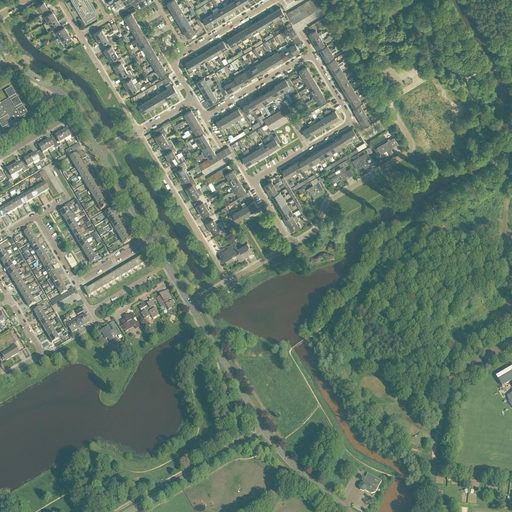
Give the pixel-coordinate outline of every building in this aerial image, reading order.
[(72,0),(75,5),(73,6),(77,12),(79,11),(82,16),(86,22),(98,14),(101,13),(97,7),(95,8),(92,2),(91,2),(90,0),(72,0)] [(178,4),(175,0),(171,0),(167,3),(170,9),(178,4)] [(239,7),(234,0),(231,0),(232,1),(229,3),(233,10),(239,7)] [(47,7),(48,6),(47,4),(46,5),(44,1),(36,6),(39,12),(41,10),(43,13),(49,10),(47,7)] [(233,10),(229,3),(224,6),(228,13),(233,10)] [(180,7),(178,4),(170,9),(174,14),(181,10),(184,8),(183,6),(180,7)] [(228,13),(224,6),(223,5),(221,6),(222,8),(219,9),(223,16),(228,13)] [(56,17),(54,13),(55,12),(54,10),(52,11),(51,8),(49,10),(43,13),(48,21),(56,17)] [(279,18),(284,14),(280,8),(275,11),(279,18)] [(223,16),(219,9),(213,13),(217,19),(223,16)] [(185,15),(181,10),(174,14),(177,20),(185,15)] [(273,21),(279,18),(275,11),(270,14),(273,21)] [(134,18),(130,13),(124,17),(127,22),(134,18)] [(217,19),(213,13),(208,16),(212,23),(217,19)] [(268,24),(273,21),(270,14),(264,17),(268,24)] [(181,26),(188,21),(191,20),(189,17),(187,19),(185,15),(177,20),(181,26)] [(212,23),(208,16),(202,19),(206,26),(212,23)] [(60,24),(59,22),(60,21),(59,19),(58,20),(56,17),(48,21),(51,27),(53,25),(55,28),(60,24)] [(263,27),(268,24),(264,17),(259,20),(263,27)] [(137,24),(134,18),(127,22),(130,28),(137,24)] [(258,30),(263,27),(259,20),(254,23),(258,30)] [(190,24),(188,21),(181,26),(184,31),(192,27),(194,25),(193,23),(190,24)] [(68,32),(65,28),(67,27),(65,25),(64,26),(62,23),(60,24),(55,28),(60,37),(68,32)] [(252,33),(258,30),(254,23),(248,27),(252,33)] [(140,29),(137,24),(130,28),(133,33),(140,29)] [(194,30),(192,27),(184,31),(187,37),(191,35),(192,38),(197,35),(195,33),(197,32),(195,29),(194,30)] [(247,36),(252,33),(248,27),(243,30),(247,36)] [(105,35),(103,31),(105,29),(104,28),(93,34),(96,40),(105,35)] [(143,34),(140,29),(133,33),(137,38),(143,34)] [(242,40),(247,36),(243,30),(238,33),(242,40)] [(312,32),(309,34),(312,39),(319,35),(322,33),(321,31),(317,33),(316,30),(315,30),(312,32)] [(66,43),(72,40),(71,37),(72,36),(71,34),(69,35),(68,32),(60,37),(63,42),(65,40),(66,43)] [(236,43),(242,40),(238,33),(232,36),(236,43)] [(146,40),(143,34),(137,38),(135,39),(136,42),(138,41),(140,44),(146,40)] [(112,41),(109,37),(107,38),(105,35),(96,40),(100,45),(103,43),(105,46),(112,41)] [(321,38),(319,35),(312,39),(315,45),(322,40),(322,41),(323,40),(322,38),(321,38)] [(231,46),(236,43),(232,36),(227,39),(231,46)] [(150,45),(146,40),(140,44),(138,45),(139,47),(141,46),(143,48),(143,49),(150,45)] [(223,40),(217,44),(221,51),(222,50),(223,52),(230,48),(227,44),(226,45),(223,40)] [(324,44),(322,41),(322,40),(315,45),(318,50),(320,49),(327,45),(325,43),(324,44)] [(115,51),(113,47),(115,46),(112,41),(105,46),(106,48),(103,50),(107,56),(115,51)] [(299,50),(296,45),(294,42),(291,43),(292,44),(289,47),(293,54),(299,50)] [(287,48),(284,50),(288,57),(293,54),(289,47),(287,43),(285,44),(287,48)] [(216,54),(221,51),(217,44),(212,47),(216,54)] [(146,54),(153,50),(150,45),(143,49),(146,54)] [(329,48),(327,45),(320,49),(322,52),(321,53),(322,55),(332,49),(331,47),(329,48)] [(281,51),(278,53),(282,59),(283,60),(288,57),(284,50),(282,46),(279,47),(281,51)] [(211,57),(216,54),(212,47),(207,50),(211,57)] [(334,56),(332,52),(333,51),(332,49),(322,55),(323,57),(324,56),(326,60),(334,56)] [(156,56),(153,50),(146,54),(150,59),(156,56)] [(207,50),(201,53),(205,60),(208,59),(209,61),(212,59),(211,57),(207,50)] [(117,55),(115,51),(107,56),(110,61),(113,59),(115,62),(122,57),(120,53),(117,55)] [(282,59),(278,51),(274,53),(273,52),(271,53),(277,63),(279,62),(279,61),(282,59)] [(201,53),(196,56),(200,63),(202,65),(204,64),(202,62),(205,60),(201,53)] [(277,63),(271,53),(269,55),(270,56),(267,58),(271,65),(275,63),(275,64),(277,63)] [(159,61),(156,56),(150,59),(153,65),(159,61)] [(196,56),(191,60),(195,66),(197,71),(199,70),(200,69),(197,65),(200,63),(196,56)] [(125,67),(123,63),(125,62),(122,57),(115,62),(116,65),(113,66),(116,72),(125,67)] [(271,65),(267,58),(263,60),(262,59),(260,60),(266,69),(268,68),(268,67),(271,65)] [(337,61),(335,58),(327,62),(329,66),(330,68),(339,62),(338,60),(337,61)] [(193,71),(192,68),(195,66),(191,60),(185,63),(189,69),(187,71),(188,74),(193,71)] [(266,69),(260,60),(258,61),(259,62),(256,64),(260,72),(264,70),(266,69)] [(339,62),(330,68),(331,70),(332,70),(334,73),(341,69),(339,65),(343,63),(343,62),(342,60),(339,62)] [(162,66),(159,61),(153,65),(156,70),(162,66)] [(260,72),(256,64),(252,66),(252,65),(250,66),(255,76),(257,74),(260,72)] [(166,72),(162,66),(156,70),(159,76),(166,72)] [(255,76),(250,66),(248,67),(248,69),(245,71),(250,78),(253,76),(253,77),(255,76)] [(299,75),(300,77),(301,77),(309,72),(306,66),(299,71),(301,74),(299,75)] [(127,71),(125,67),(116,72),(120,78),(123,76),(124,78),(132,74),(129,69),(127,71)] [(343,72),(341,69),(334,73),(336,77),(335,77),(336,79),(346,73),(345,71),(343,72)] [(250,78),(245,71),(242,73),(241,71),(239,73),(245,82),(247,81),(246,80),(250,78)] [(313,77),(309,72),(301,77),(300,77),(302,79),(304,78),(306,82),(313,77)] [(245,82),(239,73),(237,74),(238,75),(234,77),(235,79),(239,85),(242,83),(245,82)] [(348,80),(346,76),(347,75),(346,73),(336,79),(338,81),(340,84),(348,80)] [(135,83),(132,79),(135,78),(132,74),(124,78),(126,81),(123,83),(126,88),(135,83)] [(153,78),(150,74),(147,75),(152,84),(155,82),(154,82),(159,79),(157,76),(153,78)] [(169,75),(162,80),(163,82),(164,82),(165,84),(171,80),(169,75)] [(316,83),(313,77),(306,82),(308,85),(306,86),(307,88),(316,83)] [(197,82),(200,87),(211,81),(209,78),(206,80),(204,78),(197,82)] [(286,79),(280,82),(285,91),(287,90),(286,88),(290,86),(289,85),(292,83),(289,78),(286,80),(286,79)] [(235,79),(232,81),(231,79),(229,81),(234,89),(240,86),(239,85),(235,79)] [(348,80),(340,84),(342,87),(342,88),(343,90),(353,84),(353,83),(352,81),(350,83),(348,80)] [(139,81),(135,83),(126,88),(130,94),(141,87),(141,86),(139,81)] [(212,83),(211,81),(200,87),(203,93),(210,89),(209,85),(212,83)] [(234,89),(229,81),(227,82),(228,83),(224,85),(229,93),(234,89)] [(287,94),(285,91),(280,82),(274,86),(275,87),(279,93),(279,92),(282,91),(283,93),(285,93),(286,95),(286,94),(287,94)] [(319,88),(316,83),(307,88),(309,90),(310,89),(312,92),(319,88)] [(353,84),(343,90),(344,92),(345,91),(347,95),(354,90),(352,87),(354,85),(353,84)] [(173,85),(167,89),(172,96),(177,93),(173,85)] [(271,88),(269,89),(275,99),(276,100),(277,100),(276,98),(277,98),(277,96),(280,94),(279,92),(279,93),(275,87),(272,89),(271,88)] [(0,125),(3,130),(6,128),(7,129),(3,131),(7,138),(17,132),(14,127),(22,121),(26,127),(32,123),(12,88),(5,92),(10,99),(1,105),(0,103),(0,125)] [(312,97),(312,98),(313,99),(322,93),(319,88),(312,92),(314,95),(312,97)] [(172,96),(167,89),(161,92),(166,100),(172,96)] [(210,89),(203,93),(206,98),(214,94),(217,92),(215,90),(212,91),(210,89)] [(275,99),(269,89),(267,91),(268,91),(264,93),(269,101),(272,99),(273,100),(275,99)] [(349,101),(359,95),(357,93),(356,94),(354,90),(347,95),(349,98),(348,99),(349,101)] [(166,100),(161,92),(156,96),(160,103),(166,100)] [(217,92),(214,94),(206,98),(210,104),(217,100),(215,96),(217,95),(218,94),(217,92)] [(261,95),(259,96),(264,105),(265,107),(266,106),(267,106),(266,103),(269,101),(264,93),(261,95)] [(322,93),(313,99),(314,100),(312,101),(313,103),(317,100),(319,103),(326,99),(322,93)] [(361,101),(359,98),(360,97),(359,95),(349,101),(351,103),(351,102),(353,106),(361,101)] [(160,103),(156,96),(150,99),(155,106),(160,103)] [(264,105),(259,96),(256,97),(257,98),(253,100),(258,107),(261,105),(262,107),(264,105)] [(155,106),(150,99),(144,102),(149,110),(155,106)] [(258,107),(253,100),(250,102),(250,101),(248,102),(254,113),(256,112),(256,111),(255,109),(258,107)] [(149,110),(144,102),(139,106),(143,113),(149,110)] [(254,113),(248,102),(246,104),(243,106),(247,114),(251,112),(252,113),(252,112),(253,114),(254,113)] [(363,103),(354,109),(357,114),(364,110),(362,107),(364,105),(363,103)] [(239,118),(242,116),(238,108),(233,112),(238,120),(240,119),(239,118)] [(365,109),(364,110),(357,114),(360,120),(367,115),(365,112),(367,111),(365,109)] [(194,115),(191,110),(184,114),(186,117),(184,118),(186,120),(194,115)] [(327,111),(327,110),(325,111),(325,112),(327,116),(324,117),(328,124),(334,121),(329,112),(328,113),(327,111)] [(327,111),(328,113),(329,112),(334,121),(339,118),(335,110),(335,111),(332,113),(330,110),(329,110),(327,111)] [(233,112),(227,115),(232,122),(235,120),(236,123),(239,122),(238,120),(233,112)] [(198,121),(194,115),(186,120),(187,122),(188,122),(190,125),(198,121)] [(228,124),(232,122),(227,115),(222,118),(227,127),(229,125),(228,124)] [(369,117),(370,117),(369,115),(367,115),(360,120),(363,125),(371,121),(369,117)] [(328,124),(324,117),(321,119),(320,117),(318,119),(323,127),(328,124)] [(227,127),(222,118),(216,121),(221,129),(224,127),(224,128),(225,129),(228,128),(227,127)] [(323,127),(318,119),(316,120),(317,121),(313,123),(318,131),(323,127)] [(198,121),(190,125),(192,128),(188,130),(189,132),(189,131),(190,133),(192,131),(201,126),(198,121)] [(318,131),(313,123),(310,125),(309,124),(307,125),(312,134),(318,131)] [(312,134),(307,125),(305,126),(306,128),(302,130),(307,137),(312,134)] [(204,132),(201,126),(192,131),(193,133),(195,132),(197,136),(203,132),(204,132)] [(165,138),(163,134),(166,132),(163,127),(158,130),(160,133),(155,137),(154,137),(157,142),(158,141),(158,142),(165,138)] [(354,138),(357,135),(353,128),(347,132),(352,140),(354,139),(354,138)] [(65,140),(70,137),(72,140),(75,138),(70,130),(68,131),(67,130),(61,133),(65,140)] [(207,137),(205,135),(203,132),(197,136),(195,137),(197,140),(196,141),(197,143),(207,137)] [(352,140),(347,132),(342,135),(343,136),(346,142),(350,140),(350,141),(352,140)] [(59,144),(65,140),(61,133),(55,137),(55,138),(53,139),(58,148),(61,146),(59,144)] [(269,136),(267,137),(274,149),(279,146),(278,143),(280,141),(276,135),(273,137),(275,139),(272,140),(269,136)] [(344,146),(347,144),(346,142),(343,136),(339,138),(339,137),(337,139),(343,148),(345,147),(344,146)] [(390,148),(397,143),(393,136),(391,138),(391,139),(377,147),(380,153),(386,150),(388,154),(392,151),(390,148)] [(169,140),(167,137),(165,138),(158,142),(159,143),(158,144),(160,148),(161,148),(167,145),(168,147),(173,144),(170,139),(169,140)] [(202,148),(209,143),(207,140),(208,139),(207,137),(197,143),(198,145),(200,144),(202,148)] [(274,149),(267,137),(264,139),(264,141),(266,144),(264,145),(268,152),(274,149)] [(58,148),(53,139),(50,141),(50,140),(44,143),(48,150),(54,147),(55,150),(58,148)] [(343,148),(337,139),(335,140),(335,141),(332,143),(336,150),(340,148),(341,150),(343,148)] [(43,154),(48,150),(44,143),(38,147),(41,151),(38,153),(43,161),(46,159),(43,154)] [(213,148),(212,146),(211,146),(209,143),(202,148),(203,151),(202,152),(203,154),(213,148)] [(333,152),(336,150),(332,143),(329,145),(328,144),(326,145),(332,155),(334,154),(333,152)] [(175,155),(173,152),(177,150),(173,144),(168,147),(170,151),(165,154),(168,159),(175,155)] [(268,152),(264,145),(261,147),(260,145),(258,147),(263,155),(268,152)] [(325,147),(321,149),(326,157),(329,155),(330,157),(332,156),(332,155),(326,145),(324,146),(325,147)] [(263,155),(258,147),(256,148),(257,149),(253,151),(258,158),(263,155)] [(211,157),(216,154),(214,150),(213,148),(203,154),(204,156),(206,155),(208,159),(211,157)] [(247,149),(245,150),(252,162),(258,158),(253,151),(250,153),(247,149)] [(317,150),(315,152),(321,161),(322,163),(324,162),(322,159),(326,157),(321,149),(318,151),(317,150)] [(252,162),(245,150),(243,152),(245,156),(242,158),(247,165),(252,162)] [(321,161),(315,152),(313,153),(314,154),(310,156),(315,163),(318,161),(319,163),(321,161)] [(365,159),(370,156),(367,152),(352,160),(357,169),(363,166),(365,168),(369,165),(365,159)] [(43,161),(38,153),(36,154),(35,153),(29,157),(34,164),(39,161),(41,163),(43,161)] [(177,154),(175,155),(168,159),(172,165),(177,162),(179,164),(184,161),(181,156),(179,157),(177,154)] [(71,161),(73,164),(80,160),(77,155),(69,159),(70,161),(71,161)] [(306,157),(304,158),(311,169),(313,167),(311,165),(315,163),(310,156),(307,158),(306,157)] [(28,167),(34,164),(29,157),(24,160),(24,161),(22,163),(27,171),(29,169),(28,167)] [(299,162),(303,168),(304,170),(307,167),(309,170),(311,169),(304,158),(302,159),(303,160),(299,162)] [(74,166),(76,169),(83,165),(80,160),(73,164),(72,165),(73,167),(74,166)] [(344,177),(349,175),(344,167),(348,164),(346,160),(339,164),(341,167),(339,169),(340,171),(336,173),(335,171),(328,175),(330,178),(333,183),(340,179),(341,181),(345,179),(344,177)] [(186,172),(184,169),(187,167),(184,161),(179,164),(181,168),(175,171),(178,176),(186,172)] [(299,161),(293,164),(297,171),(298,171),(301,169),(302,172),(304,170),(303,168),(299,162),(299,161)] [(17,174),(23,170),(24,173),(27,171),(22,163),(19,164),(18,163),(13,167),(17,174)] [(293,164),(288,167),(292,174),(295,172),(297,175),(299,173),(298,171),(297,171),(293,164)] [(78,172),(79,174),(86,170),(83,165),(76,169),(72,172),(73,174),(78,172)] [(11,177),(17,174),(13,167),(7,170),(7,171),(5,173),(10,181),(13,179),(11,177)] [(287,178),(290,176),(291,177),(293,175),(292,174),(288,167),(282,170),(287,178)] [(81,176),(82,179),(89,175),(86,170),(79,174),(78,175),(79,177),(81,176)] [(227,180),(236,175),(232,170),(230,171),(227,173),(225,174),(227,177),(226,178),(227,180)] [(188,175),(186,172),(178,176),(182,182),(187,179),(189,182),(194,179),(191,173),(188,175)] [(84,182),(85,185),(92,180),(89,175),(82,179),(81,180),(83,182),(84,182)] [(239,180),(236,175),(227,180),(229,182),(230,182),(232,185),(239,180)] [(312,193),(315,198),(325,192),(319,181),(321,180),(320,179),(318,180),(317,177),(310,181),(312,183),(313,185),(306,189),(309,195),(312,193)] [(198,188),(196,185),(197,184),(194,179),(189,182),(191,185),(186,188),(189,193),(198,188)] [(84,185),(86,187),(87,187),(89,190),(96,186),(92,180),(85,185),(84,185)] [(242,186),(239,180),(232,185),(234,188),(232,189),(234,191),(242,186)] [(274,185),(272,181),(264,186),(268,191),(276,186),(275,184),(274,185)] [(49,190),(48,188),(46,186),(45,183),(44,183),(42,184),(42,185),(40,186),(44,193),(49,190)] [(44,193),(40,186),(40,187),(39,186),(37,187),(37,188),(34,190),(39,197),(44,193)] [(96,186),(89,190),(87,190),(89,192),(90,192),(92,195),(99,191),(96,186)] [(246,191),(242,186),(234,191),(235,193),(236,192),(238,196),(246,191)] [(278,192),(276,189),(278,188),(276,186),(268,191),(271,197),(272,196),(278,192)] [(200,192),(198,188),(189,193),(192,199),(197,196),(199,199),(204,196),(201,191),(200,192)] [(39,197),(34,190),(34,189),(32,190),(32,191),(29,193),(34,200),(39,197)] [(99,191),(92,195),(91,196),(92,198),(93,197),(95,200),(102,196),(99,191)] [(282,195),(280,191),(278,192),(272,196),(274,199),(274,200),(275,202),(285,196),(283,194),(282,195)] [(34,200),(29,193),(29,192),(26,193),(27,194),(24,196),(28,203),(34,200)] [(23,193),(18,196),(23,206),(28,203),(24,196),(23,193)] [(18,209),(23,206),(18,196),(17,197),(18,198),(16,199),(17,200),(14,202),(18,209)] [(95,200),(94,201),(95,203),(96,202),(98,205),(105,201),(102,196),(95,200)] [(206,206),(204,203),(207,201),(204,196),(199,199),(201,202),(196,205),(199,211),(206,206)] [(286,202),(284,199),(286,198),(285,196),(275,202),(276,204),(277,203),(279,206),(286,202)] [(18,209),(14,202),(13,201),(11,202),(11,203),(9,205),(13,212),(18,209)] [(98,205),(97,206),(98,208),(99,207),(101,211),(108,206),(105,201),(98,205)] [(258,208),(254,201),(248,204),(253,211),(258,208)] [(291,206),(290,204),(288,205),(286,202),(279,206),(281,210),(280,210),(281,212),(291,206)] [(13,212),(9,205),(8,204),(6,206),(4,208),(8,215),(13,212)] [(70,213),(72,212),(70,209),(72,208),(70,204),(63,208),(64,211),(61,213),(64,218),(70,214),(70,213)] [(253,211),(248,204),(243,207),(247,214),(253,211)] [(215,213),(211,208),(210,209),(208,205),(206,206),(199,211),(203,216),(208,213),(210,216),(215,213)] [(293,213),(291,209),(293,208),(292,206),(291,206),(281,212),(283,215),(283,214),(285,217),(291,214),(293,213)] [(247,214),(243,207),(238,210),(242,218),(247,214)] [(106,216),(108,219),(115,215),(112,210),(104,215),(105,217),(106,216)] [(242,218),(238,210),(232,214),(237,221),(242,218)] [(70,214),(64,218),(67,223),(73,219),(71,215),(74,213),(73,211),(72,212),(70,213),(70,214)] [(218,218),(215,213),(210,216),(211,218),(210,218),(209,220),(206,222),(205,223),(208,227),(209,227),(209,228),(216,223),(215,220),(218,218)] [(284,218),(287,223),(296,218),(297,217),(296,215),(293,217),(291,214),(285,217),(284,218)] [(109,221),(111,224),(118,220),(115,215),(108,219),(107,220),(108,222),(109,221)] [(76,224),(74,220),(77,218),(76,217),(73,219),(67,223),(70,228),(76,225),(76,224)] [(296,218),(287,223),(290,229),(298,225),(296,221),(297,221),(299,220),(297,217),(296,218)] [(110,225),(111,227),(112,226),(114,230),(121,225),(118,220),(111,224),(110,225)] [(79,229),(77,226),(80,224),(79,222),(76,224),(76,225),(70,228),(73,233),(79,230),(79,229)] [(218,227),(216,223),(209,228),(213,233),(218,230),(220,233),(225,230),(222,225),(218,227)] [(121,225),(114,230),(113,230),(114,232),(116,232),(117,235),(124,231),(121,225)] [(82,234),(80,231),(83,229),(82,227),(79,229),(79,230),(73,233),(76,239),(82,235),(82,234)] [(34,235),(30,230),(24,234),(27,238),(27,239),(34,235)] [(82,235),(76,239),(79,244),(85,240),(85,239),(84,237),(89,234),(87,231),(82,234),(82,235)] [(124,231),(117,235),(116,235),(117,237),(119,237),(120,240),(127,236),(124,231)] [(37,240),(34,235),(27,239),(27,238),(23,240),(24,242),(26,241),(27,242),(29,242),(30,243),(30,244),(37,240)] [(85,240),(79,244),(82,249),(88,245),(88,244),(87,242),(92,239),(90,236),(85,239),(85,240)] [(127,236),(120,240),(119,241),(121,243),(122,242),(124,245),(130,241),(127,236)] [(40,246),(37,240),(30,244),(30,243),(26,245),(27,247),(31,245),(33,249),(33,248),(33,249),(40,246)] [(91,250),(89,246),(93,244),(91,242),(88,244),(88,245),(82,249),(85,254),(91,250)] [(244,258),(253,252),(247,243),(238,248),(234,242),(227,246),(228,248),(224,251),(224,250),(219,253),(223,260),(225,259),(226,261),(234,257),(237,255),(238,256),(237,257),(240,262),(245,259),(244,258)] [(43,251),(40,246),(33,249),(33,248),(33,249),(29,251),(31,254),(34,252),(36,254),(43,251)] [(94,255),(92,251),(96,249),(95,248),(91,250),(85,254),(88,259),(94,256),(94,255)] [(9,256),(7,252),(9,251),(8,249),(4,251),(5,252),(0,254),(0,258),(1,261),(8,257),(7,257),(8,256),(9,256)] [(46,256),(43,251),(36,254),(32,256),(33,258),(37,256),(39,259),(39,260),(46,256)] [(88,297),(149,261),(144,253),(142,255),(143,256),(87,290),(86,288),(84,290),(88,297)] [(98,261),(95,257),(99,255),(98,253),(94,255),(94,256),(88,259),(91,265),(98,261)] [(11,262),(9,258),(12,256),(11,255),(9,256),(8,256),(7,257),(8,257),(1,261),(4,266),(11,262),(10,262),(11,262)] [(49,261),(46,256),(39,260),(39,259),(35,261),(36,263),(40,261),(42,264),(42,265),(49,261)] [(14,267),(12,264),(15,262),(14,260),(11,262),(10,262),(11,262),(4,266),(7,271),(14,268),(13,267),(14,267)] [(52,266),(49,261),(42,265),(42,264),(38,266),(40,268),(43,266),(45,269),(45,270),(52,266)] [(17,272),(15,269),(18,267),(17,265),(14,267),(13,267),(14,268),(7,271),(11,276),(17,273),(16,272),(17,272)] [(52,266),(45,270),(45,269),(41,271),(42,272),(43,273),(43,274),(47,272),(48,274),(48,275),(55,271),(52,266)] [(17,273),(11,276),(14,282),(20,278),(19,277),(20,277),(18,275),(22,273),(24,271),(23,268),(17,272),(16,272),(17,273)] [(58,276),(55,271),(48,275),(48,274),(45,276),(46,278),(49,276),(51,280),(52,280),(58,276)] [(23,282),(21,279),(24,277),(23,275),(20,277),(19,277),(20,278),(14,282),(17,287),(23,283),(22,282),(23,282)] [(51,280),(48,282),(49,283),(51,287),(54,285),(55,285),(61,282),(58,276),(52,280),(51,280)] [(26,287),(24,284),(27,282),(26,280),(23,282),(22,282),(23,283),(17,287),(20,292),(26,288),(26,287)] [(64,287),(61,282),(55,285),(54,285),(51,287),(52,289),(55,287),(57,290),(58,291),(64,287)] [(26,288),(20,292),(23,297),(29,293),(31,292),(29,288),(30,287),(29,285),(26,287),(26,288)] [(67,292),(64,287),(58,291),(57,290),(54,292),(55,294),(58,292),(61,296),(62,295),(65,294),(67,292)] [(29,293),(23,297),(26,302),(32,299),(32,298),(30,295),(36,291),(35,289),(31,292),(29,293)] [(168,311),(176,306),(173,301),(169,304),(168,301),(171,299),(168,294),(170,293),(168,291),(160,296),(160,297),(156,299),(164,311),(167,309),(168,311)] [(35,304),(33,300),(36,298),(35,296),(32,298),(32,299),(26,302),(29,307),(35,304)] [(153,320),(159,316),(154,308),(155,307),(152,302),(147,305),(149,307),(146,308),(145,305),(139,308),(143,314),(141,315),(145,320),(151,316),(153,320)] [(34,312),(37,317),(44,314),(43,313),(41,310),(45,307),(44,306),(40,308),(41,308),(34,312)] [(47,311),(43,313),(44,314),(37,317),(40,323),(47,319),(46,318),(44,315),(48,313),(47,311)] [(79,318),(79,319),(84,327),(90,323),(85,314),(85,315),(82,317),(82,316),(79,318)] [(137,330),(141,327),(138,323),(136,324),(134,320),(136,319),(133,314),(129,316),(128,315),(123,317),(125,319),(121,322),(127,332),(135,327),(137,330)] [(1,324),(4,322),(6,326),(8,325),(6,321),(5,321),(1,315),(0,315),(0,324),(1,324)] [(47,319),(40,323),(43,328),(50,324),(49,323),(48,321),(51,319),(51,318),(53,317),(52,315),(46,318),(47,319)] [(84,327),(79,319),(76,320),(73,322),(78,330),(84,327)] [(53,321),(49,323),(50,324),(43,328),(46,333),(53,329),(52,329),(52,328),(51,325),(54,323),(53,321)] [(78,330),(73,322),(70,324),(70,323),(67,325),(66,323),(64,325),(67,330),(69,329),(72,333),(78,330)] [(56,326),(52,328),(52,329),(53,329),(46,333),(50,338),(56,334),(55,334),(55,333),(54,330),(57,328),(56,326)] [(116,337),(120,334),(116,328),(113,330),(114,332),(112,333),(109,327),(101,332),(104,337),(106,336),(111,345),(118,341),(116,337)] [(61,334),(63,333),(61,330),(55,333),(55,334),(56,334),(50,338),(51,340),(50,340),(52,344),(59,340),(57,336),(59,334),(61,334)] [(6,362),(19,353),(15,346),(11,348),(12,349),(2,355),(6,362)] [(511,368),(496,378),(502,388),(511,382),(511,383),(511,393),(508,396),(508,399),(508,401),(509,403),(510,405),(511,407),(511,368)] [(375,493),(381,482),(367,474),(362,485),(361,485),(359,488),(360,490),(363,492),(364,491),(371,495),(375,493)]
